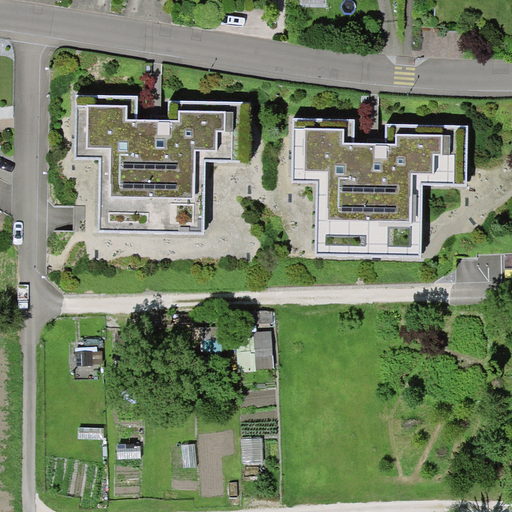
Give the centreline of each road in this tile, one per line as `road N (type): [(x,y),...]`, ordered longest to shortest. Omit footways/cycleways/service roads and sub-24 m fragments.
road 1 (residential): [(511,76),(369,72),(27,20)]
road 2 (residential): [(31,306),(511,294)]
road 3 (residential): [(31,306),(27,20)]
road 4 (residential): [(30,511),(31,306)]
